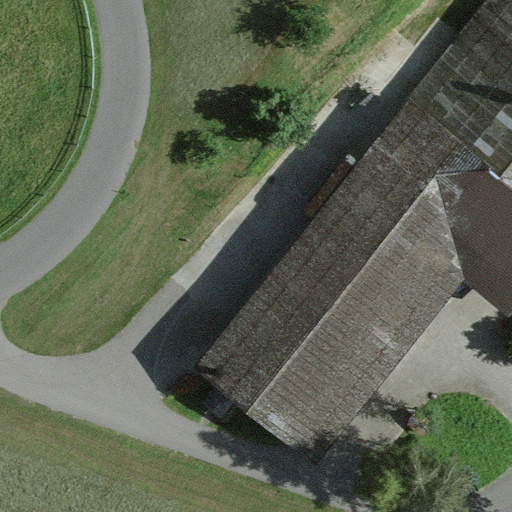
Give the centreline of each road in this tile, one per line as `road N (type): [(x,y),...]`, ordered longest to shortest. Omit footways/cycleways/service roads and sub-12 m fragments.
road 1 (track): [(377,511),(0,357)]
road 2 (unclassified): [(117,0),(126,69),(112,144),(62,226),(0,271)]
